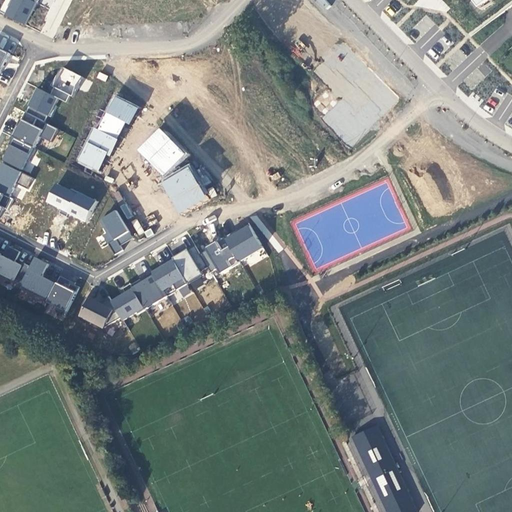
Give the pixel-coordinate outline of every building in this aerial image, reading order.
[(7,0),(1,13),(25,25),(37,0),(7,0)] [(470,0),(480,12),(494,5),(490,1),(491,0),(470,0)] [(345,44),(314,75),(342,104),(323,123),(348,149),(400,100),(345,44)] [(198,75),(186,66),(159,93),(199,136),(251,84),(221,53),(198,75)] [(32,86),(0,163),(0,219),(16,182),(30,188),(34,178),(22,173),(38,136),(51,141),(57,128),(45,124),(56,97),(70,103),(81,76),(60,67),(49,93),(32,86)] [(110,157),(123,123),(130,125),(138,106),(111,95),(98,129),(91,127),(77,163),(99,172),(105,155),(110,157)] [(287,164),(236,118),(214,143),(269,188),(287,164)] [(191,156),(172,136),(152,157),(171,176),(191,156)] [(203,174),(174,191),(190,217),(220,200),(203,174)] [(89,221),(97,199),(52,183),(44,205),(89,221)] [(99,217),(110,254),(123,250),(121,243),(129,240),(120,210),(99,217)] [(249,266),(267,257),(250,223),(202,247),(215,274),(246,259),(249,266)] [(29,305),(63,320),(76,291),(42,276),(48,263),(33,256),(28,266),(16,261),(20,252),(7,246),(3,253),(0,251),(0,281),(10,287),(12,282),(34,292),(29,305)] [(120,320),(202,277),(187,250),(153,268),(149,277),(102,302),(87,295),(77,316),(103,328),(113,307),(120,320)] [(190,282),(194,289),(203,283),(198,276),(190,282)] [(179,288),(182,295),(191,292),(188,285),(179,288)] [(18,297),(26,300),(30,291),(22,287),(18,297)] [(192,312),(201,308),(193,292),(184,297),(192,312)] [(378,511),(413,511),(379,425),(349,437),(378,511)]
